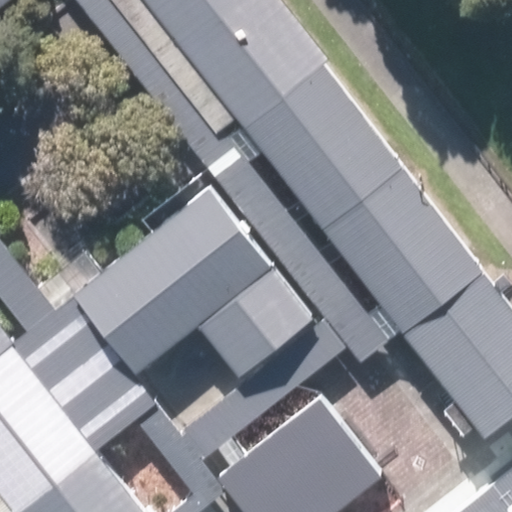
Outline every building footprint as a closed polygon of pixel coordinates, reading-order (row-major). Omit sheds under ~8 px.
[(511,281),(291,0),(156,0),(487,421),(511,401),(511,281)] [(265,247),(205,169),(72,270),(132,349),(265,247)] [(0,310),(0,470),(33,511),(153,511),(94,437),(157,387),(72,280),(13,327),(0,310)] [(317,511),(389,453),(328,380),(227,464),(267,511),(317,511)] [(511,511),(511,499),(495,511),(511,511)]
